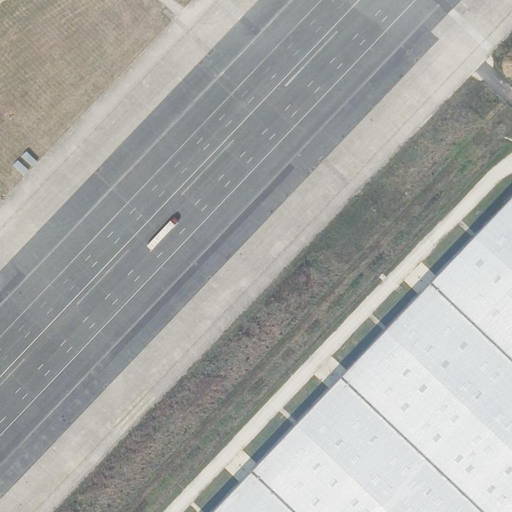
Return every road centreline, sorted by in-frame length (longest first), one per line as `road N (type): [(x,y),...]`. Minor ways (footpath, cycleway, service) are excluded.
road 1 (track): [(174,511),(511,162)]
road 2 (track): [(167,0),(265,103)]
